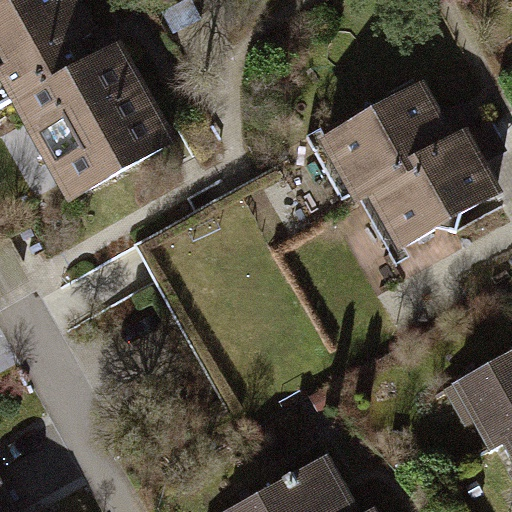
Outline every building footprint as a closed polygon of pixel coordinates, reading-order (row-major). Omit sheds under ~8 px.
[(93,0),(0,0),(0,50),(77,193),(171,142),(93,0)] [(431,83),(324,142),(357,200),(463,141),(431,83)] [(478,134),(372,193),(404,250),(511,192),(478,134)] [(511,366),(462,393),(494,453),(511,444),(511,366)] [(366,511),(337,457),(233,511),(366,511)]
